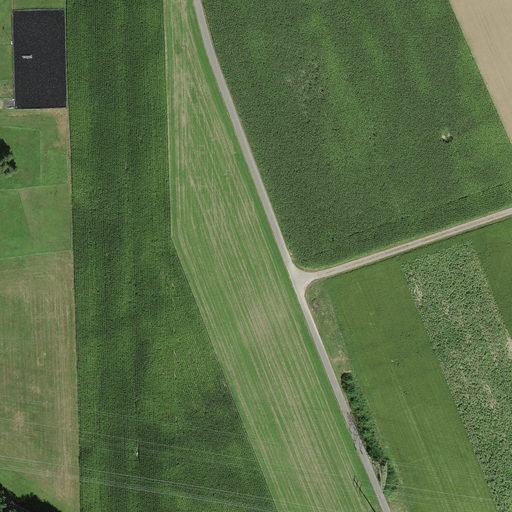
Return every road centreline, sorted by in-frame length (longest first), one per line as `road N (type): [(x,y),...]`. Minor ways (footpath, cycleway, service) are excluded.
road 1 (track): [(387,511),(261,192),(197,0)]
road 2 (track): [(295,280),(511,211)]
